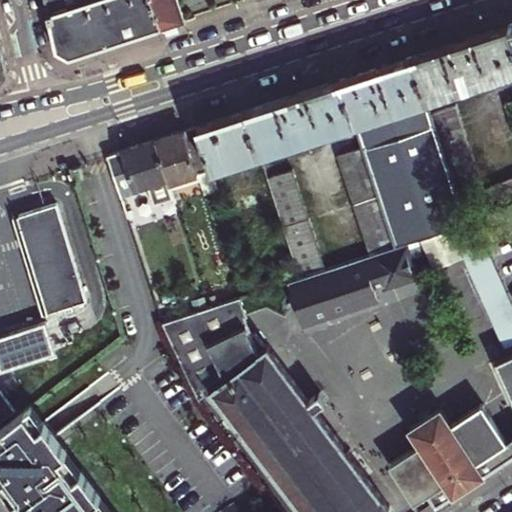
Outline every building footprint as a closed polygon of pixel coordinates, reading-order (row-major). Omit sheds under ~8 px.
[(43,0),(55,49),(68,59),(132,36),(159,26),(150,0),(43,0)] [(150,0),(159,26),(172,21),(183,17),(176,0),(150,0)] [(483,31),(462,37),(476,79),(511,67),(511,29),(509,22),(483,31)] [(429,95),(476,79),(462,37),(439,45),(415,53),(429,95)] [(398,58),(379,65),(393,107),(429,95),(415,53),(398,58)] [(358,118),(393,107),(379,65),(362,70),(343,77),(358,118)] [(319,84),(296,92),(310,134),(358,118),(343,77),(319,84)] [(263,150),(310,134),(296,92),(274,99),(249,107),(263,150)] [(451,161),(447,149),(443,137),(439,125),(435,112),(429,95),(393,107),(358,118),(366,144),(370,156),(374,169),(379,180),(383,193),(387,205),(391,217),(395,230),(400,243),(417,237),(419,237),(450,226),(455,225),(471,219),(463,197),(459,184),(455,173),(451,161)] [(435,112),(439,125),(464,117),(459,104),(435,112)] [(201,123),(215,165),(263,150),(249,107),(226,115),(201,123)] [(468,129),(464,117),(439,125),(443,137),(468,129)] [(157,138),(174,187),(204,177),(208,188),(221,183),(215,165),(201,123),(165,135),(157,138)] [(443,137),(447,149),(472,141),(468,129),(443,137)] [(110,153),(123,192),(150,184),(155,201),(176,194),(174,187),(157,138),(120,150),(110,153)] [(447,149),(451,161),(476,153),(472,141),(447,149)] [(370,156),(366,144),(340,153),(345,165),(370,156)] [(476,153),(451,161),(455,173),(480,164),(476,153)] [(345,165),(349,177),(374,169),(370,156),(345,165)] [(484,177),(480,164),(455,173),(459,184),(484,177)] [(296,167),(271,175),(275,188),(301,180),(296,167)] [(349,177),(353,189),(379,180),(374,169),(349,177)] [(459,184),(463,197),(488,189),(484,177),(459,184)] [(511,179),(500,184),(509,205),(511,203),(511,179)] [(301,180),(275,188),(279,200),(305,193),(301,180)] [(353,189),(357,202),(383,193),(379,180),(353,189)] [(500,184),(488,189),(495,210),(509,205),(500,184)] [(279,200),(284,213),(309,204),(305,193),(279,200)] [(357,202),(361,214),(387,205),(383,193),(357,202)] [(33,211),(22,214),(23,215),(25,214),(39,256),(42,258),(59,309),(53,311),(54,312),(92,299),(60,202),(33,211)] [(481,216),(489,234),(511,224),(511,203),(509,205),(495,210),(481,216)] [(313,217),(309,204),(284,213),(288,226),(313,217)] [(361,214),(365,226),(391,217),(387,205),(361,214)] [(22,214),(17,216),(48,313),(54,312),(53,311),(59,309),(42,258),(39,256),(25,214),(23,215),(22,214)] [(471,219),(455,225),(507,346),(511,343),(511,286),(489,234),(481,216),(471,219)] [(318,229),(313,217),(288,226),(292,238),(318,229)] [(365,226),(370,239),(395,230),(391,217),(365,226)] [(461,259),(450,226),(419,237),(430,270),(461,259)] [(322,241),(318,229),(292,238),(296,249),(322,241)] [(395,230),(370,239),(374,252),(400,243),(395,230)] [(304,275),(289,280),(303,325),(378,300),(374,288),(415,274),(410,259),(423,255),(417,237),(400,243),(374,252),(330,266),(304,275)] [(326,253),(322,241),(296,249),(299,261),(326,253)] [(330,266),(326,253),(299,261),(304,275),(330,266)] [(253,313),(248,294),(214,305),(166,321),(201,398),(213,389),(305,511),(395,511),(318,408),(330,400),(322,390),(311,398),(270,344),(268,345),(258,330),(252,330),(248,313),(253,313)] [(208,296),(197,299),(200,308),(211,304),(208,296)] [(511,354),(496,361),(511,396),(511,354)] [(0,383),(0,424),(19,410),(0,383)] [(428,492),(437,506),(511,455),(511,436),(507,440),(482,402),(456,420),(445,403),(409,427),(420,444),(389,464),(414,502),(428,492)] [(116,511),(36,403),(0,429),(0,478),(25,511),(116,511)]
